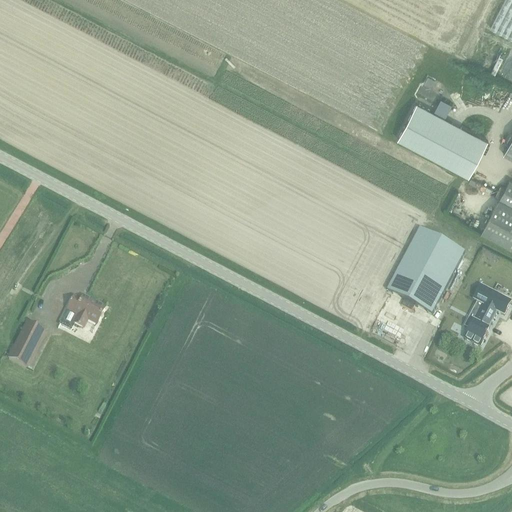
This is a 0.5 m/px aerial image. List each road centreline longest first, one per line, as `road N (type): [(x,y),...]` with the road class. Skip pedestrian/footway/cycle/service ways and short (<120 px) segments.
road 1 (tertiary): [(473,403),(0,156)]
road 2 (unclassified): [(324,511),(345,493),(376,484),(451,495),(487,492),(511,477)]
